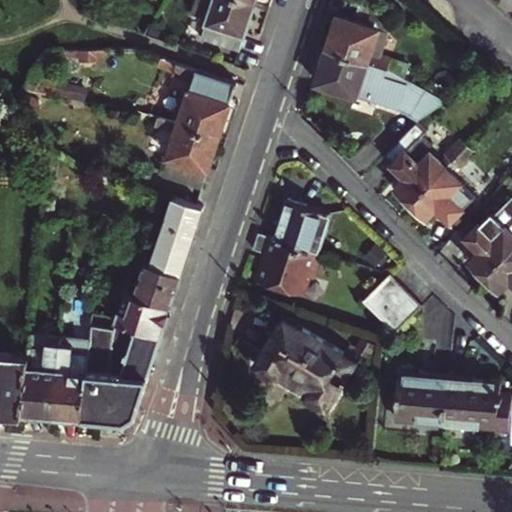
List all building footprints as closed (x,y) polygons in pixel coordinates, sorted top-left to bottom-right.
[(256,4),(245,0),(198,0),(194,13),(210,18),(204,36),(242,48),(256,4)] [(340,13),(329,46),(388,66),(406,76),(411,62),(378,52),(372,50),(380,28),(385,29),(389,13),(362,6),(358,18),(340,13)] [(378,52),(386,29),(385,29),(380,28),(372,50),(378,52)] [(388,66),(329,46),(319,79),(407,110),(417,120),(447,99),(406,76),(388,66)] [(172,74),(181,77),(184,63),(176,60),(172,74)] [(193,81),(180,122),(220,135),(237,81),(184,63),(181,77),(193,81)] [(159,114),(137,109),(134,120),(155,126),(159,114)] [(202,188),(220,135),(180,122),(159,114),(155,126),(177,133),(169,156),(171,157),(165,176),(202,188)] [(398,186),(413,201),(466,147),(460,142),(442,161),(432,152),(421,163),(405,148),(426,128),(417,120),(383,154),(407,176),(398,186)] [(472,152),(466,147),(413,201),(428,215),(437,205),(452,219),(476,192),(453,172),(472,152)] [(174,195),(165,221),(167,222),(158,250),(155,249),(150,262),(182,272),(205,204),(174,195)] [(273,236),(316,250),(329,211),(288,195),(273,236)] [(53,198),(43,197),(41,217),(52,218),(53,198)] [(511,228),(491,209),(468,235),(482,249),(473,258),(487,272),(511,246),(511,228)] [(316,250),(273,236),(259,231),(254,247),(266,251),(257,277),(302,292),(309,273),(314,275),(322,252),(316,250)] [(155,249),(143,245),(139,259),(145,261),(150,262),(155,249)] [(502,287),(511,277),(511,278),(511,246),(487,272),(502,287)] [(145,261),(135,293),(172,304),(182,272),(150,262),(145,261)] [(405,290),(389,275),(364,299),(380,315),(405,290)] [(395,330),(421,304),(405,290),(380,315),(395,330)] [(122,306),(118,321),(162,334),(172,304),(135,293),(130,308),(122,306)] [(258,362),(277,374),(281,366),(312,386),(308,393),(327,405),(342,381),(345,382),(349,375),(346,373),(355,358),(287,315),(258,362)] [(138,409),(162,334),(118,321),(111,341),(110,370),(89,368),(85,413),(94,414),(113,416),(128,417),(138,409)] [(85,413),(89,368),(91,338),(68,336),(69,327),(61,326),(61,336),(54,411),(85,413)] [(25,408),(54,411),(61,336),(31,333),(30,354),(25,408)] [(30,354),(0,352),(0,391),(15,393),(13,407),(25,408),(30,354)] [(450,374),(402,369),(397,414),(447,419),(450,374)] [(450,374),(447,419),(511,425),(511,417),(511,391),(501,390),(502,379),(450,374)] [(0,391),(0,406),(13,407),(15,393),(0,391)]
